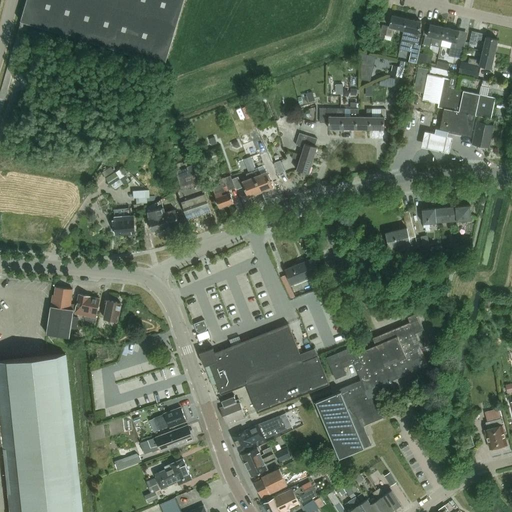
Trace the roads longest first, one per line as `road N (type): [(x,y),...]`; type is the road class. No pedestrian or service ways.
road 1 (tertiary): [(250,511),(172,305),(152,280)]
road 2 (unclassified): [(152,280),(174,261),(316,201)]
road 3 (tertiary): [(152,280),(0,261)]
road 4 (residential): [(316,201),(334,140),(379,145),(380,184)]
